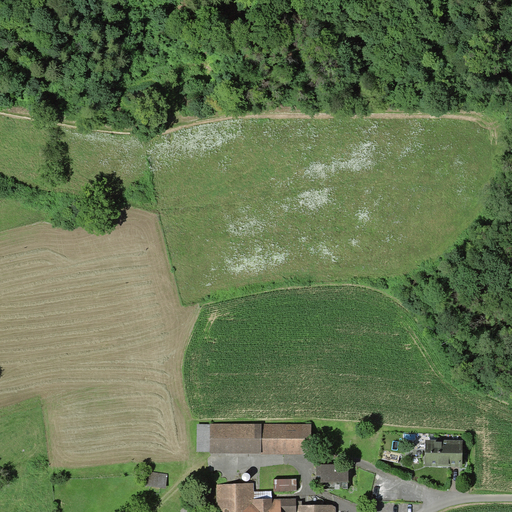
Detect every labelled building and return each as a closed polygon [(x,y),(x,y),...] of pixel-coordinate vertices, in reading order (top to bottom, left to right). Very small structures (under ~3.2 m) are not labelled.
[(312,424),(197,424),(197,452),(210,452),(210,454),(312,454),(312,424)] [(463,440),(425,440),(425,466),(462,467),(463,440)] [(348,482),(348,464),(316,465),(316,476),(321,476),(321,483),(348,482)] [(168,474),(149,472),(147,486),(166,488),(168,474)] [(297,479),(273,479),(274,490),(297,490),(297,479)] [(254,483),(216,484),(216,511),(225,511),(224,511),(281,511),(281,498),(272,498),(254,499),(254,491),(254,483)] [(296,498),(281,498),(281,511),(335,511),(336,507),(333,505),(302,505),(302,500),(296,500),(296,498)]
